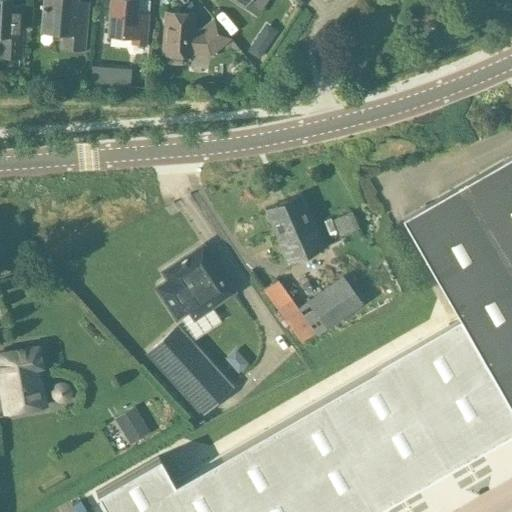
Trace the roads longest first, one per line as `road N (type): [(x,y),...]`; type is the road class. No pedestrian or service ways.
road 1 (secondary): [(0,164),(190,149),(335,124)]
road 2 (secondary): [(335,124),(511,58)]
road 3 (residential): [(335,124),(317,52),(320,28),(345,0)]
